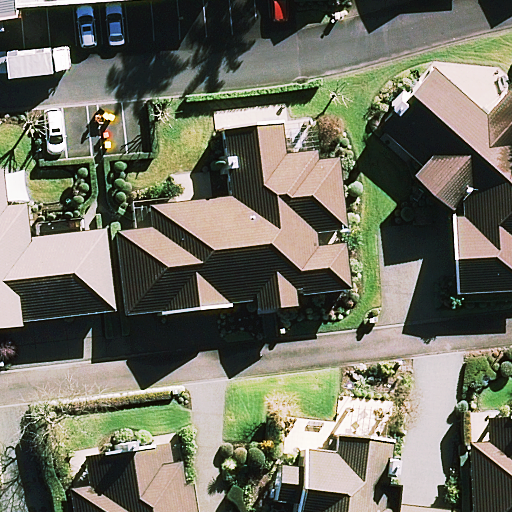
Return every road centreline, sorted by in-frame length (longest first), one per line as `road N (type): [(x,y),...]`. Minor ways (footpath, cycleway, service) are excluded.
road 1 (residential): [(0,87),(192,67),(511,3)]
road 2 (residential): [(511,329),(0,390)]
